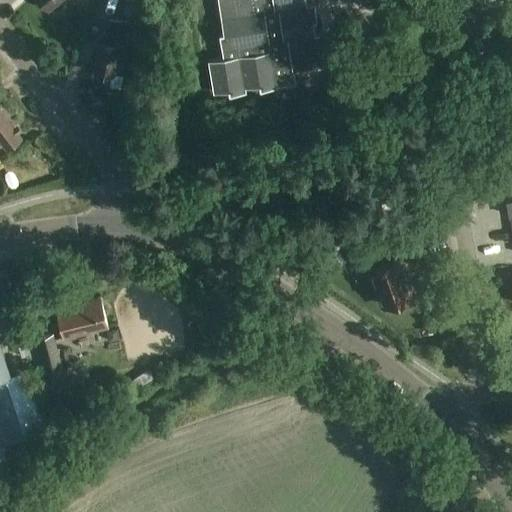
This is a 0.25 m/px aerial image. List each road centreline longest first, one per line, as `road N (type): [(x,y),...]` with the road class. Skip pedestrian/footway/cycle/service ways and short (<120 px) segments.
road 1 (tertiary): [(452,423),(354,338),(267,284),(208,252),(114,224)]
road 2 (unclassified): [(483,387),(424,0)]
road 3 (tertiary): [(114,224),(110,171),(0,36)]
